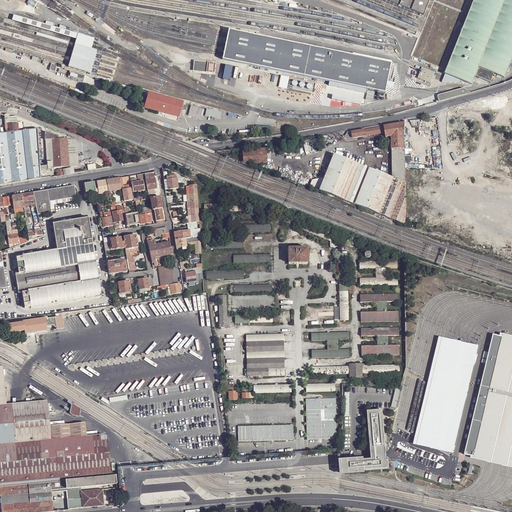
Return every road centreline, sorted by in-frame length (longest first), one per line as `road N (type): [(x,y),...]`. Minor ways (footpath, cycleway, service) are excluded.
road 1 (tertiary): [(159,163),(209,146),(399,117),(511,85)]
road 2 (tertiary): [(0,191),(159,163)]
road 3 (secondary): [(281,501),(137,511)]
road 4 (secondary): [(281,501),(410,511)]
